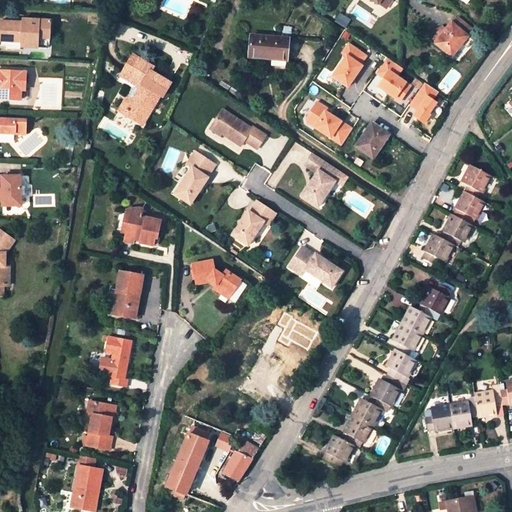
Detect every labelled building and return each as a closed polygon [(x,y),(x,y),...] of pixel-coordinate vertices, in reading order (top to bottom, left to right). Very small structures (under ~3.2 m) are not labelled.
[(40,37),(40,20),(24,20),(24,23),(1,22),(1,40),(8,41),(8,46),(39,47),(40,37)] [(52,21),(40,20),(40,37),(51,37),(52,21)] [(474,40),(453,24),(448,30),(443,27),(433,39),(437,43),(453,56),(463,44),(468,48),(474,40)] [(247,56),(280,59),(281,49),(286,50),(287,38),(249,35),(247,56)] [(346,55),(332,76),(348,86),(362,65),(360,64),(366,55),(348,43),(342,52),(346,55)] [(135,99),(126,113),(144,124),(161,95),(164,96),(171,84),(152,72),(154,68),(134,55),(124,72),(144,84),(142,87),(135,99)] [(387,57),(377,71),(385,77),(380,85),(401,100),(410,86),(400,79),(402,76),(399,74),(403,67),(387,57)] [(0,70),(0,81),(2,82),(2,98),(22,99),(22,89),(27,89),(27,72),(0,70)] [(122,75),(142,87),(144,84),(124,72),(122,75)] [(425,82),(410,104),(419,109),(414,115),(425,123),(430,115),(429,114),(437,102),(433,100),(439,91),(425,82)] [(121,110),(126,113),(135,99),(130,95),(121,110)] [(317,102),(306,119),(307,122),(342,145),(352,129),(330,114),(325,112),(327,109),(317,102)] [(13,500),(15,511),(20,511),(18,499),(90,111),(85,109),(13,500)] [(213,126),(226,134),(229,137),(231,134),(234,136),(232,139),(241,145),(245,140),(257,148),(266,135),(254,126),(252,128),(225,109),(213,126)] [(18,130),(27,130),(28,120),(0,118),(0,132),(11,133),(17,133),(18,130)] [(373,158),(389,135),(382,130),(372,123),(367,130),(365,133),(356,146),(373,158)] [(226,134),(213,126),(211,128),(224,137),(226,134)] [(0,132),(0,141),(10,142),(11,133),(0,132)] [(389,135),(373,158),(375,159),(391,136),(389,135)] [(213,163),(193,149),(184,162),(188,165),(171,192),(188,203),(207,176),(205,174),(213,163)] [(334,179),(339,171),(313,154),(306,166),(314,172),(301,192),(321,206),(338,181),(334,179)] [(463,181),(468,184),(483,192),(491,175),(472,164),(463,181)] [(0,199),(4,199),(4,204),(22,204),(22,174),(0,174),(0,199)] [(468,184),(465,189),(480,197),(483,192),(468,184)] [(480,197),(465,189),(456,207),(471,215),(476,218),(486,200),(480,197)] [(249,246),(264,223),(269,215),(273,218),(276,214),(273,212),(270,210),(257,201),(249,212),(248,211),(232,235),(249,246)] [(139,243),(155,247),(157,236),(160,237),(164,221),(145,215),(147,209),(143,207),(126,214),(124,224),(130,226),(128,235),(126,242),(134,244),(135,237),(140,238),(139,243)] [(456,207),(453,213),(467,221),(471,215),(456,207)] [(473,224),(467,221),(453,213),(444,230),(459,238),(464,241),(473,224)] [(268,225),(273,218),(269,215),(264,223),(268,225)] [(0,285),(5,285),(12,286),(13,266),(8,266),(9,253),(18,241),(3,229),(0,232),(0,285)] [(455,244),(459,238),(444,230),(441,236),(455,244)] [(436,233),(426,251),(440,258),(446,262),(455,244),(441,236),(436,233)] [(302,245),(295,254),(308,263),(315,253),(302,245)] [(436,265),(440,258),(426,251),(423,258),(436,265)] [(341,271),(315,253),(308,263),(295,254),(287,266),(301,275),(305,271),(330,287),(341,271)] [(195,264),(199,283),(207,281),(209,279),(217,287),(216,289),(224,294),(227,291),(233,295),(243,281),(228,271),(225,275),(217,270),(215,260),(195,264)] [(121,271),(117,290),(123,291),(118,315),(135,319),(143,276),(121,271)] [(440,284),(437,290),(450,297),(453,291),(440,284)] [(431,286),(421,303),(435,311),(440,314),(450,297),(437,290),(431,286)] [(113,314),(118,315),(123,291),(117,290),(113,314)] [(227,291),(224,294),(231,299),(233,295),(227,291)] [(421,303),(417,310),(431,318),(435,311),(421,303)] [(399,344),(413,352),(431,318),(417,310),(412,307),(393,341),(399,344)] [(133,342),(110,337),(108,353),(114,355),(113,360),(111,376),(114,377),(113,384),(129,387),(130,380),(126,379),(133,342)] [(399,344),(396,350),(409,358),(413,352),(399,344)] [(409,358),(396,350),(386,367),(389,369),(403,376),(406,377),(415,361),(409,358)] [(101,374),(111,376),(113,360),(104,358),(101,374)] [(389,369),(383,381),(396,388),(403,376),(389,369)] [(380,379),(371,395),(385,403),(390,406),(399,390),(396,388),(383,381),(380,379)] [(496,406),(511,404),(508,389),(494,391),(496,406)] [(497,413),(496,406),(494,391),(476,394),(477,401),(480,416),(497,413)] [(371,395),(368,401),(381,409),(385,403),(371,395)] [(381,409),(368,401),(362,398),(344,431),(357,439),(363,443),(381,409)] [(89,436),(87,445),(110,450),(113,436),(109,435),(114,406),(91,401),(88,413),(93,414),(89,436)] [(472,417),(480,416),(477,401),(470,402),(472,417)] [(432,415),(435,430),(473,424),(472,417),(470,402),(431,409),(432,415)] [(427,432),(435,430),(432,415),(424,416),(427,432)] [(189,433),(209,442),(211,437),(191,428),(189,433)] [(223,474),(240,482),(249,467),(270,434),(263,429),(252,445),(246,441),(238,454),(236,452),(223,474)] [(355,445),(357,439),(344,431),(340,437),(355,445)] [(173,489),(187,494),(209,442),(189,433),(168,487),(173,489)] [(335,434),(326,451),(339,458),(345,461),(355,445),(340,437),(335,434)] [(234,440),(222,435),(218,445),(230,450),(234,440)] [(339,458),(326,451),(322,457),(335,464),(339,458)] [(72,507),(90,511),(94,490),(100,491),(103,470),(95,469),(96,458),(80,455),(78,466),(79,466),(72,507)] [(187,494),(173,489),(171,494),(184,500),(187,494)] [(94,490),(90,511),(95,511),(97,511),(101,491),(100,491),(94,490)] [(474,495),(467,496),(469,510),(473,510),(477,509),(474,495)] [(473,511),(473,510),(469,510),(467,496),(448,499),(450,511),(473,511)]
